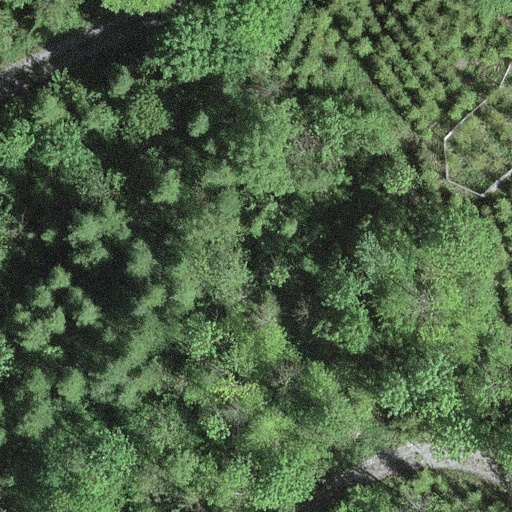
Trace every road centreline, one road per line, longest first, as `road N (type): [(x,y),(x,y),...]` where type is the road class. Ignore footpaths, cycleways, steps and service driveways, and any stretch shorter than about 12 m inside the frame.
road 1 (track): [(319,511),(386,460),(441,453),(511,475)]
road 2 (track): [(0,89),(182,0)]
